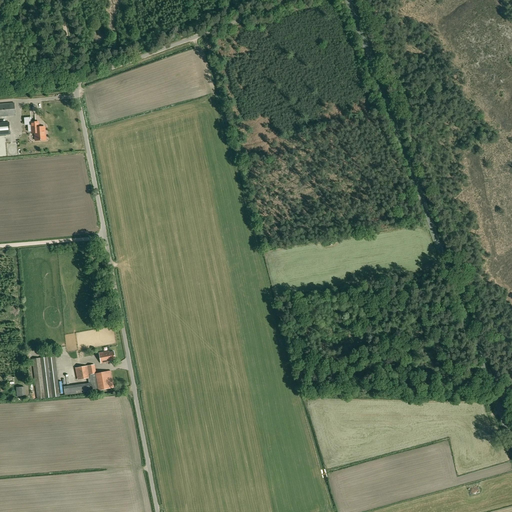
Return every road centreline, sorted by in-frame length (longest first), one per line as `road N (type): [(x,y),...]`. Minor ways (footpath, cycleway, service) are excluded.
road 1 (unclassified): [(157,511),(76,82),(296,0)]
road 2 (tertiary): [(511,447),(348,0)]
